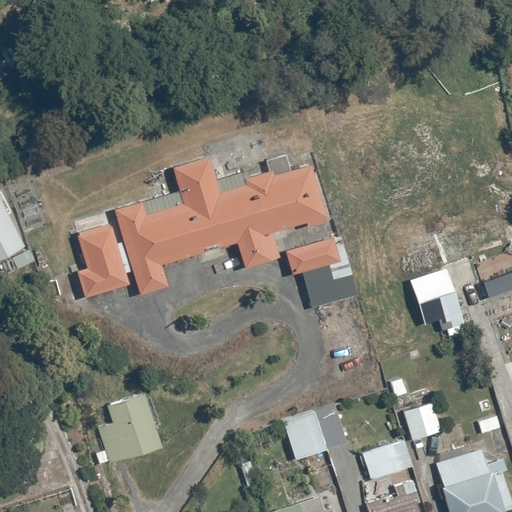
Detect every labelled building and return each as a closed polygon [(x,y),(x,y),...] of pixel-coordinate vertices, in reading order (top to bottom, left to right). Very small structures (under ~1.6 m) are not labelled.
[(218,189),(207,151),(171,162),(183,200),(144,212),(139,198),(113,206),(123,238),(118,240),(111,217),(75,226),(86,266),(77,268),(84,294),(129,282),(126,270),(132,268),(139,292),(167,283),(160,262),(236,238),(244,265),(278,254),(270,229),(308,217),(310,221),(326,216),(308,159),(271,171),(269,167),(248,173),(250,180),(218,189)] [(0,255),(23,243),(0,198),(0,255)] [(337,258),(329,233),(284,247),(292,273),(337,258)] [(358,295),(350,262),(303,272),(310,306),(358,295)] [(423,324),(437,319),(441,331),(464,324),(460,312),(446,268),(409,279),(423,324)] [(106,406),(112,423),(98,427),(109,462),(160,445),(149,410),(143,394),(106,406)] [(432,403),(403,412),(412,439),(440,431),(432,403)] [(336,406),(315,412),(327,449),(347,443),(336,406)] [(285,421),(296,458),(327,449),(315,412),(285,421)] [(392,443),(361,452),(370,481),(401,471),(392,443)] [(443,486),(441,486),(449,511),(511,511),(511,501),(503,471),(506,470),(503,458),(487,463),(482,448),(436,463),(443,486)] [(369,505),(370,511),(419,511),(413,491),(369,505)] [(319,495),(271,511),(333,511),(332,508),(324,510),(319,495)]
